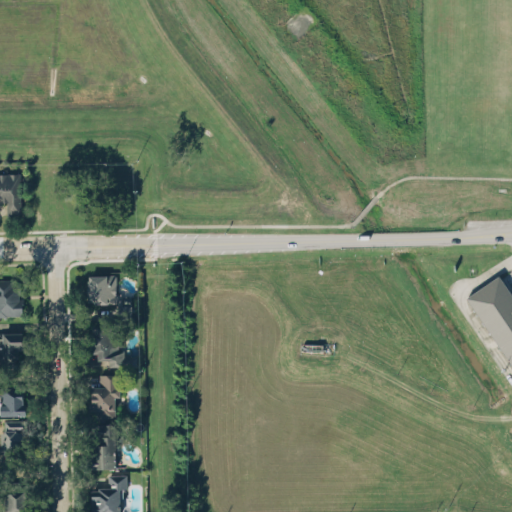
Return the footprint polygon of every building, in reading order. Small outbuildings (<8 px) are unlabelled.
[(0,172),(0,202),(6,202),(7,214),(21,214),(20,172),(0,172)] [(117,274),(88,274),(87,302),(120,303),(120,294),(116,294),(117,274)] [(466,296),(511,362),(511,294),(498,274),(466,296)] [(0,278),(13,278),(13,283),(20,283),(20,294),(19,294),(19,298),(22,298),(23,315),(0,315),(0,278)] [(113,325),(94,325),(94,359),(109,359),(109,366),(135,366),(135,356),(124,356),(124,347),(114,347),(113,325)] [(24,328),(24,337),(26,338),(26,346),(19,347),(19,353),(17,354),(17,360),(4,361),(0,358),(0,334),(2,334),(2,328),(7,327),(21,327),(24,328)] [(100,372),(107,370),(116,371),(116,383),(121,383),(121,393),(116,393),(115,416),(96,417),(96,406),(90,406),(89,396),(93,396),(92,383),(100,383),(100,372)] [(0,412),(0,415),(25,414),(24,390),(0,390),(0,412)] [(4,417),(26,417),(28,426),(28,434),(26,442),(23,451),(5,452),(0,452),(0,431),(4,429),(4,417)] [(97,421),(110,419),(117,419),(117,464),(105,462),(92,465),(93,441),(103,439),(102,432),(102,429),(97,429),(97,421)] [(109,473),(126,473),(126,485),(120,485),(121,511),(100,511),(99,510),(93,510),(92,487),(100,487),(100,484),(109,484),(109,473)] [(8,480),(20,479),(20,482),(27,482),(28,511),(5,511),(5,503),(2,503),(3,491),(8,491),(8,486),(0,486),(0,483),(8,483),(8,480)]
